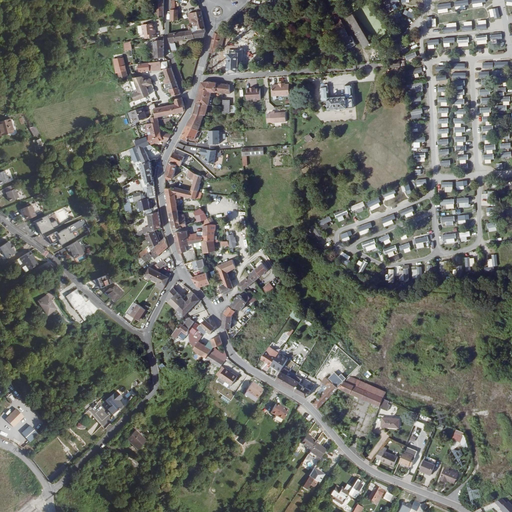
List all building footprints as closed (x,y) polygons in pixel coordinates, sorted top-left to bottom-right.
[(156,0),(157,19),(165,18),(165,0),(156,0)] [(395,3),(399,1),(398,0),(386,0),(383,1),(388,12),(397,8),(395,3)] [(413,5),(404,7),(407,15),(415,13),(413,5)] [(349,32),(336,8),(333,10),(330,11),(351,51),(359,45),(352,31),(349,32)] [(179,21),(179,9),(171,10),(172,22),(179,21)] [(202,11),(190,13),(192,25),(189,25),(190,29),(193,29),(193,30),(195,38),(204,37),(206,30),(202,11)] [(392,21),(401,18),(400,12),(390,15),(392,21)] [(355,14),(349,17),(358,32),(365,29),(355,14)] [(154,24),(143,25),(144,36),(146,36),(146,39),(157,38),(156,34),(155,34),(154,24)] [(365,29),(358,32),(364,43),(371,39),(365,29)] [(176,41),(195,38),(193,30),(170,34),(170,43),(175,43),(175,42),(176,41)] [(216,52),(220,45),(221,34),(215,33),(211,51),(216,52)] [(477,44),(487,43),(486,34),(475,36),(477,44)] [(496,39),(502,39),(501,34),(490,34),(490,43),(496,43),(496,39)] [(468,37),(457,37),(457,46),(468,46),(468,37)] [(448,38),(441,39),(443,46),(449,45),(448,38)] [(164,57),(164,46),(164,39),(158,39),(158,41),(155,42),(155,45),(154,45),(154,48),(150,49),(150,47),(148,47),(150,59),(164,57)] [(132,41),(124,42),(125,50),(133,49),(132,41)] [(239,49),(230,48),(229,71),(238,71),(239,49)] [(405,55),(408,60),(418,55),(416,50),(405,55)] [(481,60),(481,68),(489,68),(489,59),(481,60)] [(152,71),(162,70),(161,62),(159,62),(150,63),(152,71)] [(141,72),(152,71),(150,63),(139,65),(141,72)] [(407,70),(409,75),(422,71),(421,67),(407,70)] [(175,76),(173,69),(173,68),(170,69),(165,70),(168,78),(175,76)] [(127,71),(119,74),(121,80),(128,78),(127,71)] [(436,75),(436,81),(440,81),(440,84),(446,84),(446,75),(436,75)] [(179,87),(176,79),(175,76),(168,78),(168,80),(165,81),(168,89),(172,88),(172,89),(179,87)] [(246,77),(238,78),(239,87),(247,86),(246,77)] [(147,87),(153,85),(150,79),(149,79),(148,78),(143,80),(142,78),(135,79),(134,79),(138,90),(133,92),(137,101),(150,96),(147,87)] [(274,94),(291,92),(290,81),(287,82),(286,80),(281,80),(281,82),(273,83),(274,94)] [(198,94),(210,96),(211,92),(229,94),(228,84),(209,82),(201,82),(198,94)] [(412,89),(412,92),(422,91),(422,82),(409,83),(409,89),(412,89)] [(329,103),(329,111),(354,109),(353,86),(345,86),(346,99),(329,100),(328,88),(320,89),(321,104),(329,103)] [(174,96),(181,94),(179,87),(172,89),(174,96)] [(247,89),(248,100),(255,100),(256,101),(259,101),(260,99),(262,99),(261,88),(256,88),(256,87),(251,87),(251,89),(247,89)] [(209,104),(210,96),(198,94),(196,103),(209,104)] [(159,101),(157,96),(147,100),(149,105),(159,101)] [(503,101),(503,104),(509,104),(509,96),(499,96),(499,101),(503,101)] [(177,113),(186,111),(185,108),(184,103),(185,101),(183,97),(176,99),(178,104),(167,107),(169,115),(177,113)] [(440,105),(446,106),(447,97),(438,97),(437,102),(440,102),(440,105)] [(454,108),(461,107),(461,104),(464,104),(463,98),(454,99),(454,108)] [(231,99),(224,99),(224,105),(224,113),(238,112),(239,105),(231,105),(231,99)] [(201,115),(204,104),(196,103),(194,111),(187,126),(198,131),(199,131),(201,127),(200,127),(203,119),(203,115),(201,115)] [(165,116),(169,115),(167,107),(161,107),(155,109),(156,117),(156,118),(159,117),(161,117),(165,116)] [(441,112),(441,116),(448,116),(448,107),(438,108),(438,112),(441,112)] [(411,118),(422,116),(420,108),(410,110),(411,118)] [(142,109),(132,112),(135,123),(147,119),(145,113),(144,113),(142,109)] [(273,122),(273,123),(288,122),(287,112),(276,113),(276,111),(272,112),(272,114),(269,114),(269,122),(273,122)] [(462,118),(454,118),(454,136),(461,135),(461,132),(464,132),(464,127),(462,127),(462,118)] [(13,135),(9,122),(0,124),(0,135),(1,139),(13,135)] [(150,124),(147,125),(148,132),(149,132),(152,132),(152,136),(162,132),(161,127),(151,129),(150,124)] [(193,140),(198,131),(187,126),(178,144),(183,146),(187,138),(193,140)] [(36,128),(32,129),(35,132),(34,133),(37,137),(42,136),(36,128)] [(438,134),(441,134),(441,137),(448,137),(448,128),(438,128),(438,134)] [(221,130),(209,130),(210,145),(222,144),(221,130)] [(148,137),(151,145),(159,143),(159,144),(162,143),(162,141),(164,140),(162,132),(152,136),(150,136),(148,137)] [(171,137),(162,132),(164,140),(165,141),(168,143),(171,137)] [(303,137),(307,142),(312,139),(309,134),(303,137)] [(462,141),(465,141),(465,136),(454,136),(454,141),(456,141),(456,153),(463,153),(463,150),(465,150),(465,145),(462,145),(462,141)] [(148,152),(155,148),(151,145),(148,137),(142,139),(143,144),(139,146),(141,149),(140,150),(146,163),(152,161),(148,152)] [(419,147),(419,142),(425,142),(425,137),(413,137),(413,147),(419,147)] [(494,153),(493,144),(485,145),(485,154),(494,153)] [(136,163),(143,160),(137,146),(130,149),(136,163)] [(216,163),(218,150),(201,149),(201,154),(207,155),(206,162),(216,163)] [(414,162),(424,161),(424,153),(414,153),(414,162)] [(183,164),(186,159),(174,154),(170,162),(185,169),(186,166),(183,164)] [(466,160),(467,160),(467,155),(457,154),(457,160),(461,160),(460,169),(466,169),(466,160)] [(449,169),(449,160),(440,161),(440,165),(447,165),(447,169),(449,169)] [(146,163),(145,162),(138,164),(141,174),(145,172),(148,180),(143,182),(146,191),(148,190),(148,193),(144,194),(144,195),(141,196),(143,200),(158,196),(155,177),(154,168),(152,161),(146,163)] [(173,179),(177,166),(169,164),(165,176),(173,179)] [(13,182),(8,171),(0,174),(0,177),(3,186),(13,182)] [(193,181),(194,174),(187,171),(185,176),(193,181)] [(199,177),(194,174),(193,181),(189,192),(196,193),(201,176),(200,176),(199,177)] [(459,179),(460,188),(466,188),(465,184),(471,184),(471,178),(459,179)] [(397,190),(400,189),(402,192),(410,190),(407,181),(396,186),(397,190)] [(129,193),(137,190),(134,182),(126,185),(129,193)] [(21,196),(17,186),(9,189),(10,193),(12,199),(21,196)] [(172,188),(164,189),(167,208),(169,213),(176,212),(175,199),(176,199),(176,196),(190,198),(198,199),(199,194),(196,193),(189,192),(187,192),(172,188)] [(372,203),(373,206),(382,203),(380,195),(368,198),(369,203),(372,203)] [(468,197),(457,198),(457,207),(465,207),(464,203),(468,202),(468,197)] [(453,199),(440,199),(440,205),(445,205),(445,208),(454,208),(453,199)] [(363,201),(349,206),(351,211),(356,210),(357,213),(366,209),(363,201)] [(124,204),(127,212),(133,210),(130,202),(124,204)] [(30,221),(40,217),(35,206),(26,210),(30,221)] [(402,219),(414,215),(411,206),(399,210),(402,219)] [(199,208),(192,212),(195,222),(206,219),(199,208)] [(337,222),(343,219),(342,215),(347,214),(345,208),(334,213),(337,222)] [(158,212),(147,216),(150,226),(144,228),(144,230),(141,231),(141,233),(139,234),(140,237),(146,234),(155,230),(157,229),(161,227),(158,212)] [(180,228),(185,227),(181,216),(177,217),(176,212),(169,213),(172,230),(180,229),(180,228)] [(473,213),(460,214),(460,223),(470,222),(470,218),(473,218),(473,213)] [(40,235),(54,230),(49,215),(35,221),(40,235)] [(317,221),(321,229),(328,226),(326,223),(331,221),(329,216),(317,221)] [(453,216),(441,216),(441,226),(453,226),(453,216)] [(61,245),(76,238),(73,231),(83,227),(80,221),(48,236),(53,246),(60,242),(61,245)] [(494,222),(487,223),(488,232),(496,230),(494,222)] [(208,236),(213,237),(214,224),(210,224),(209,224),(202,226),(202,232),(202,235),(208,236)] [(318,238),(322,235),(315,224),(310,228),(318,238)] [(146,234),(148,241),(151,250),(153,248),(159,243),(155,230),(146,234)] [(442,243),(455,243),(454,233),(446,234),(446,231),(442,231),(442,243)] [(186,235),(185,232),(173,233),(173,234),(175,242),(187,240),(186,238),(186,235)] [(377,238),(379,243),(391,238),(390,233),(377,238)] [(201,237),(186,238),(187,240),(188,245),(192,245),(201,243),(206,243),(208,236),(202,235),(201,237)] [(415,248),(423,248),(423,242),(428,241),(428,237),(414,238),(415,248)] [(167,247),(166,243),(164,238),(161,241),(159,243),(153,248),(159,255),(167,247)] [(364,251),(376,248),(373,239),(362,242),(364,251)] [(184,246),(188,245),(187,240),(175,242),(178,252),(178,254),(185,252),(184,246)] [(86,254),(80,242),(69,247),(71,252),(73,251),(74,250),(76,253),(74,254),(77,259),(86,254)] [(215,260),(212,243),(206,243),(201,243),(203,260),(204,263),(215,260)] [(8,244),(0,249),(0,256),(4,263),(16,255),(13,251),(14,250),(12,247),(11,248),(8,244)] [(386,257),(394,255),(393,251),(396,250),(395,245),(383,248),(386,257)] [(149,252),(143,257),(147,262),(153,257),(155,259),(159,255),(153,248),(151,250),(149,252)] [(149,252),(146,249),(140,254),(143,257),(149,252)] [(485,257),(487,264),(497,262),(494,251),(489,252),(490,256),(485,257)] [(32,252),(18,261),(26,273),(39,265),(36,260),(34,257),(35,257),(32,252)] [(101,257),(93,261),(98,271),(106,267),(101,257)] [(473,270),(473,257),(464,258),(465,271),(473,270)] [(229,272),(237,266),(235,259),(220,266),(224,278),(225,278),(227,284),(222,286),(223,293),(234,288),(229,272)] [(154,269),(159,271),(167,263),(165,260),(162,263),(161,263),(154,269)] [(203,260),(196,261),(197,264),(198,269),(205,267),(203,260)] [(357,272),(362,274),(367,263),(363,260),(362,262),(358,260),(356,264),(359,266),(357,272)] [(251,274),(256,280),(270,269),(265,263),(263,264),(260,266),(257,269),(251,274)] [(452,277),(462,277),(461,263),(455,264),(455,268),(451,269),(452,277)] [(399,281),(409,281),(408,265),(402,265),(402,270),(398,270),(399,281)] [(416,269),(412,269),(412,279),(422,278),(421,267),(416,267),(416,269)] [(152,268),(147,275),(160,282),(164,274),(159,271),(154,269),(152,268)] [(385,269),(385,281),(394,282),(394,269),(385,269)] [(171,278),(164,274),(160,282),(167,285),(171,278)] [(213,283),(209,274),(194,278),(200,286),(213,283)] [(245,290),(256,280),(251,274),(248,276),(240,284),(245,290)] [(108,275),(94,280),(96,285),(100,284),(102,288),(112,284),(108,275)] [(112,288),(108,293),(118,302),(127,292),(118,284),(113,289),(112,288)] [(175,287),(169,299),(179,311),(187,301),(187,300),(189,299),(187,297),(185,299),(175,287)] [(82,297),(77,290),(65,298),(70,305),(82,297)] [(185,317),(201,299),(195,292),(192,290),(187,296),(191,300),(188,302),(187,301),(179,311),(185,317)] [(255,301),(259,298),(252,291),(248,293),(252,297),(255,301)] [(241,303),(245,297),(244,297),(240,294),(239,297),(237,296),(234,300),(235,301),(234,303),(238,307),(241,303)] [(49,295),(40,301),(49,315),(58,309),(49,295)] [(82,297),(70,305),(75,312),(76,311),(84,305),(88,303),(83,296),(82,297)] [(245,297),(241,303),(238,307),(234,303),(231,306),(237,310),(239,308),(242,310),(249,300),(246,298),(245,297)] [(134,312),(130,310),(128,313),(142,320),(148,309),(138,304),(134,312)] [(84,305),(76,311),(81,318),(90,312),(84,305)] [(233,315),(237,310),(231,306),(230,305),(226,310),(227,311),(225,313),(225,314),(233,315)] [(90,312),(81,318),(84,322),(93,316),(90,312)] [(225,327),(232,329),(233,315),(225,314),(225,315),(224,315),(224,317),(225,317),(225,327)] [(283,340),(296,320),(290,316),(288,320),(287,320),(282,329),(280,332),(277,336),(283,340)] [(287,320),(283,317),(278,326),(282,329),(287,320)] [(191,329),(196,322),(189,318),(184,326),(181,324),(173,336),(178,339),(183,332),(189,335),(190,330),(191,329)] [(212,334),(217,328),(207,320),(202,326),(198,323),(193,332),(192,333),(192,339),(199,329),(206,334),(208,331),(212,334)] [(248,321),(241,329),(248,333),(255,337),(268,344),(267,346),(269,347),(270,345),(274,340),(280,332),(277,330),(276,332),(269,329),(266,334),(258,330),(260,328),(248,321)] [(255,337),(248,333),(238,344),(245,349),(255,337)] [(216,347),(224,344),(220,334),(212,337),(214,342),(213,343),(214,346),(215,345),(216,347)] [(195,348),(201,341),(194,336),(192,339),(193,344),(195,348)] [(214,342),(212,337),(207,345),(213,349),(216,348),(216,347),(215,345),(214,346),(213,343),(214,342)] [(213,349),(207,345),(201,341),(195,348),(200,355),(201,355),(207,359),(213,349)] [(248,352),(238,344),(234,350),(243,357),(248,352)] [(216,348),(213,349),(207,359),(211,361),(223,368),(229,357),(227,352),(226,354),(216,348)] [(268,349),(262,358),(271,365),(277,356),(268,349)] [(278,369),(281,371),(282,369),(287,361),(289,358),(279,352),(277,356),(271,365),(275,367),(275,366),(278,368),(278,369)] [(255,367),(260,360),(253,355),(249,362),(254,366),(255,367)] [(352,358),(346,366),(353,372),(360,365),(352,358)] [(346,366),(334,382),(339,387),(345,380),(353,372),(346,366)] [(239,377),(240,376),(228,367),(226,370),(239,377)] [(226,370),(221,376),(233,384),(239,377),(226,370)] [(282,371),(277,379),(283,383),(288,374),(282,371)] [(296,379),(288,374),(283,383),(296,390),(303,378),(301,377),(298,376),(296,379)] [(319,407),(339,387),(334,382),(327,375),(323,381),(326,382),(322,387),(323,388),(318,393),(320,396),(314,403),(319,407)] [(384,397),(386,392),(350,376),(345,380),(384,397)] [(345,380),(339,387),(381,405),(383,400),(384,397),(345,380)] [(258,398),(264,389),(254,382),(248,390),(258,398)] [(311,389),(300,383),(296,390),(306,396),(310,399),(315,393),(311,389)] [(248,391),(246,395),(255,401),(257,397),(248,391)] [(122,398),(117,392),(105,402),(111,408),(108,410),(110,412),(120,402),(119,401),(122,398)] [(381,405),(380,406),(388,410),(391,403),(383,400),(381,405)] [(18,406),(23,412),(29,407),(24,401),(18,406)] [(266,413),(278,421),(286,407),(277,402),(276,403),(273,401),(266,413)] [(113,415),(124,406),(120,402),(110,412),(113,415)] [(33,411),(28,416),(32,421),(38,416),(33,411)] [(16,412),(11,418),(18,425),(23,420),(16,412)] [(400,427),(400,418),(382,416),(382,424),(387,424),(387,426),(400,427)] [(142,425),(133,434),(143,444),(152,435),(142,425)] [(40,435),(33,427),(24,434),(24,435),(29,440),(21,447),(25,448),(40,435)] [(459,441),(463,432),(455,428),(452,437),(459,441)] [(307,434),(301,442),(308,446),(313,438),(307,434)] [(313,438),(308,446),(311,449),(316,441),(317,440),(313,438)] [(320,443),(316,441),(311,449),(310,450),(314,453),(320,443)] [(320,443),(314,453),(320,457),(326,447),(320,443)] [(393,465),(398,455),(384,449),(381,457),(386,460),(386,462),(393,465)] [(403,450),(399,461),(408,465),(409,464),(411,465),(415,456),(413,455),(413,454),(403,450)] [(435,463),(424,459),(419,468),(430,473),(435,463)] [(454,480),(458,471),(444,465),(439,476),(444,479),(445,477),(454,480)] [(324,473),(314,466),(313,468),(323,475),(324,473)] [(309,475),(310,476),(304,487),(307,489),(308,489),(310,484),(314,486),(317,481),(319,482),(323,475),(313,468),(309,475)] [(332,494),(331,496),(341,503),(348,493),(355,497),(356,494),(357,495),(360,491),(360,492),(361,491),(359,490),(364,482),(362,480),(363,479),(361,478),(360,481),(358,480),(354,487),(352,486),(350,489),(346,486),(345,488),(342,486),(341,487),(337,484),(334,489),(332,488),(329,493),(332,494)] [(378,501),(384,490),(370,483),(366,489),(371,491),(367,499),(373,501),(374,499),(378,501)] [(388,499),(391,493),(386,491),(383,497),(388,499)] [(511,511),(511,506),(501,497),(493,505),(500,511),(511,511)] [(408,509),(411,505),(402,501),(400,506),(408,509)] [(415,510),(418,503),(413,501),(410,507),(415,510)]
